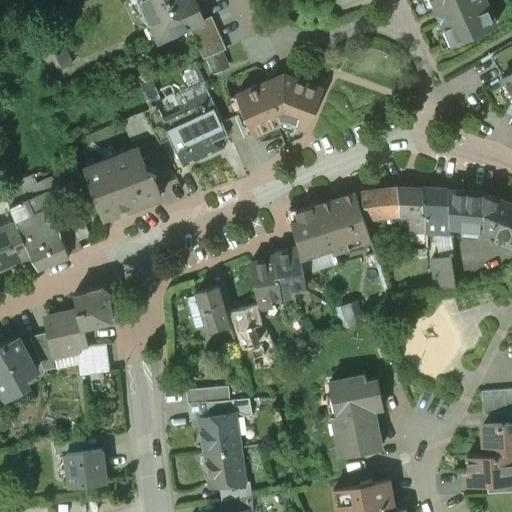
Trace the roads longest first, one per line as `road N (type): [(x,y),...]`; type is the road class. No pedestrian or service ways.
road 1 (residential): [(135,256),(366,153),(431,150)]
road 2 (residential): [(431,150),(431,80),(406,27),(371,22),(327,38),(281,36),(250,22),(239,0)]
road 3 (residential): [(511,318),(459,411),(423,440),(420,455),(439,511)]
road 4 (residential): [(0,303),(135,256)]
road 5 (residential): [(160,511),(144,371)]
